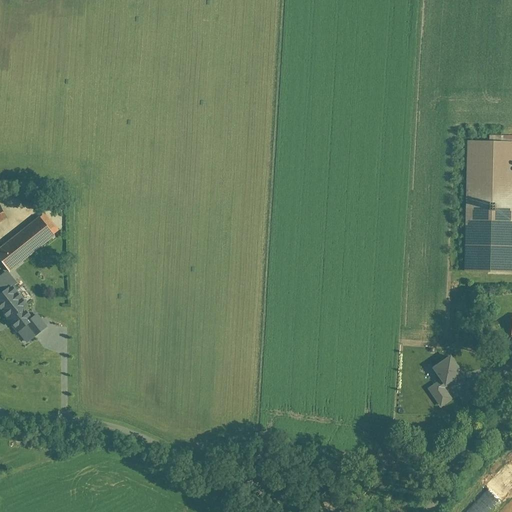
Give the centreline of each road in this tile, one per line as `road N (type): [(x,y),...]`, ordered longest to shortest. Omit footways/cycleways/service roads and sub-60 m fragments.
road 1 (residential): [(252,511),(209,474),(126,431),(0,415)]
road 2 (residential): [(429,511),(444,481),(511,417)]
